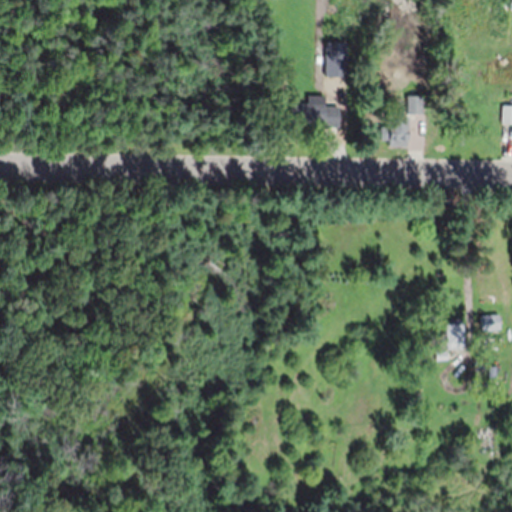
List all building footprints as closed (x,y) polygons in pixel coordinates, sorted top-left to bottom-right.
[(344,52),(323,52),(323,75),(343,75),(344,52)] [(324,126),(306,126),(306,122),(289,122),(289,102),(307,102),(307,93),(324,93),(324,105),(339,105),(339,126),(335,126),(324,126)] [(420,113),(409,113),(406,113),(406,94),(422,94),(422,113),(420,113)] [(511,103),(499,103),(499,122),(511,122),(511,103)] [(406,146),(388,145),(389,138),(378,138),(379,124),(388,125),(388,115),(406,116),(406,146)] [(482,329),(481,313),(499,312),(500,328),(482,329)] [(444,348),(443,323),(449,322),(448,318),(460,317),(462,347),(444,348)] [(482,351),(481,340),(490,339),(491,350),(482,351)] [(439,361),(439,359),(435,359),(435,350),(446,350),(446,357),(444,357),(445,361),(439,361)] [(414,360),(414,351),(433,351),(433,360),(414,360)] [(457,466),(455,444),(464,443),(466,466),(457,466)]
